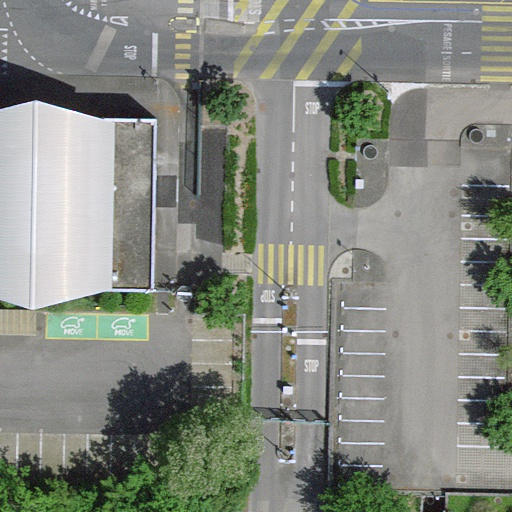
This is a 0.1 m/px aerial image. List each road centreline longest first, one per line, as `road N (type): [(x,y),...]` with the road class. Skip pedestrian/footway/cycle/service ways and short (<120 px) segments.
road 1 (unclassified): [(301,511),(300,38)]
road 2 (unclassified): [(54,22),(116,52),(158,58),(248,60),(300,38)]
road 3 (unclassified): [(511,47),(300,38)]
road 4 (unclassified): [(300,38),(176,0)]
